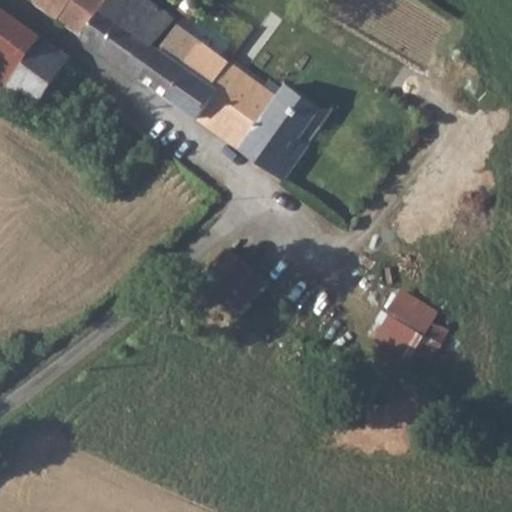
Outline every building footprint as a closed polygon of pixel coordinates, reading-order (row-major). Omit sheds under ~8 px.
[(37,0),(35,4),(143,81),(162,51),(156,47),(176,22),(147,0),(37,0)] [(190,0),(181,12),(187,17),(192,22),(207,4),(206,0),(190,0)] [(162,51),(143,81),(242,151),(278,99),(219,57),(197,40),(177,30),(162,51)] [(62,72),(53,85),(65,92),(70,84),(73,80),(62,72)] [(278,99),(242,151),(286,183),(311,147),(301,140),(313,124),(278,99)] [(240,315),(271,281),(232,245),(201,278),(240,315)] [(452,327),(437,320),(443,306),(399,286),(375,339),(434,366),(452,327)]
